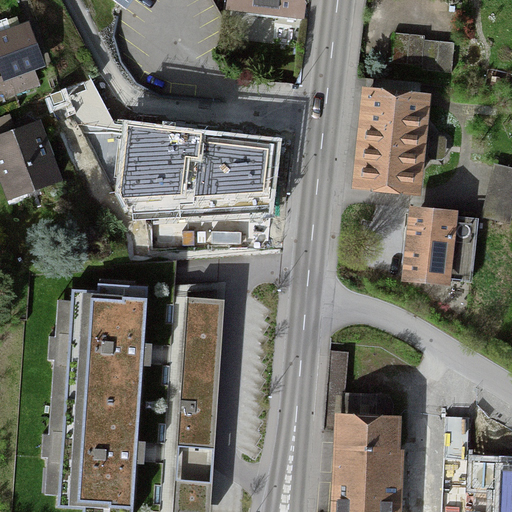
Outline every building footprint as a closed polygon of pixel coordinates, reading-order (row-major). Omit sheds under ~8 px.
[(156,0),(107,0),(140,22),(156,0)] [(228,0),(227,17),(304,25),(307,0),(228,0)] [(35,78),(42,76),(25,28),(0,37),(0,81),(0,82),(0,106),(40,92),(35,78)] [(395,43),(394,66),(453,67),(453,43),(395,43)] [(364,99),(354,197),(423,204),(433,106),(364,99)] [(0,192),(5,206),(61,184),(38,125),(0,139),(0,192)] [(133,212),(266,204),(273,146),(128,127),(122,191),(133,212)] [(511,175),(498,173),(488,223),(511,227),(511,175)] [(462,220),(415,215),(407,288),(454,293),(462,220)] [(140,402),(148,293),(71,287),(63,397),(140,402)] [(212,511),(225,299),(187,297),(174,511),(212,511)] [(474,442),(500,400),(443,365),(417,406),(474,442)] [(84,511),(133,511),(140,402),(63,397),(56,510),(84,511)] [(406,511),(410,423),(341,420),(336,511),(406,511)] [(511,511),(511,463),(472,462),(471,488),(493,489),(492,511),(511,511)]
